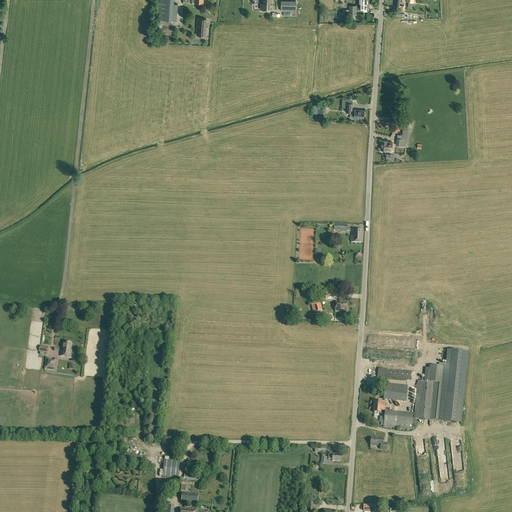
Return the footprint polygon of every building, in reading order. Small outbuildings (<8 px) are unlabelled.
[(174,4),(174,0),(159,0),(159,20),(177,21),(178,4),(174,4)] [(260,9),(272,10),(272,0),(261,0),(261,1),(260,2),(260,9)] [(281,1),(281,11),(296,11),(296,1),(281,1)] [(196,35),(205,35),(206,19),(197,18),(196,35)] [(352,103),(345,103),(345,107),(345,112),(350,112),(350,117),(350,118),(352,119),(358,119),(358,118),(363,118),(364,110),(354,110),(354,111),(352,110),(353,103),(352,103)] [(406,147),(408,127),(403,126),(401,138),(396,138),(395,145),(406,147)] [(392,142),(387,141),(382,140),(380,150),(386,150),(391,151),(392,142)] [(352,229),(351,242),(362,243),(363,230),(352,229)] [(334,310),(335,310),(335,311),(346,312),(347,302),(336,301),(335,306),(334,305),(334,310)] [(320,302),(311,304),(313,313),(322,311),(320,302)] [(62,349),(61,349),(60,356),(71,357),(72,350),(71,350),(72,343),(63,342),(62,349)] [(447,351),(446,364),(440,421),(460,423),(467,352),(447,350),(447,351)] [(378,356),(376,378),(407,381),(409,359),(378,356)] [(49,358),(46,357),(45,369),(56,371),(58,359),(55,359),(54,361),(49,360),(49,358)] [(440,421),(446,364),(440,364),(439,367),(430,366),(428,382),(417,381),(414,414),(413,414),(385,411),(383,427),(406,430),(406,431),(409,431),(409,430),(412,430),(413,418),(414,419),(440,421)] [(380,391),(380,395),(384,395),(383,399),(406,401),(407,386),(385,384),(384,392),(380,391)] [(384,411),(385,402),(381,402),(375,401),(374,413),(380,413),(381,410),(384,411)] [(380,449),(387,450),(387,444),(383,443),(383,439),(371,438),(371,439),(370,439),(370,441),(371,441),(370,445),(380,446),(380,449)] [(141,463),(142,456),(124,454),(124,461),(141,463)] [(163,476),(177,478),(179,462),(165,460),(163,476)] [(184,480),(201,482),(202,475),(185,473),(184,480)] [(185,502),(185,508),(187,508),(188,503),(197,504),(198,495),(182,493),(181,502),(185,502)]
